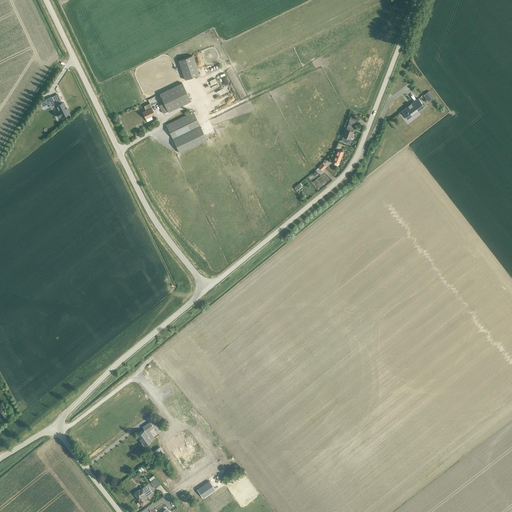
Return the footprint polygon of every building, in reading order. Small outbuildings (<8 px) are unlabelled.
[(178,61),(185,80),(199,74),(192,55),(178,61)] [(217,93),(230,87),(227,80),(216,85),(215,83),(212,84),(213,87),(215,87),(217,93)] [(159,94),(164,103),(159,105),(163,113),(168,111),(168,112),(191,101),(182,83),(159,94)] [(429,91),(424,95),(429,102),(435,97),(429,91)] [(52,96),(45,100),(45,101),(46,103),(49,101),(52,106),(55,105),(56,106),(58,110),(55,112),(58,118),(61,117),(61,118),(70,113),(64,101),(62,102),(61,100),(55,103),(52,97),(52,96)] [(405,116),(407,119),(412,116),(410,113),(416,108),(418,111),(424,106),(418,98),(411,104),(411,103),(408,106),(401,111),(405,117),(405,116)] [(142,112),(146,118),(155,114),(152,108),(149,103),(144,106),(146,110),(142,112)] [(207,140),(200,126),(193,112),(166,125),(180,153),(207,140)] [(349,121),(355,123),(357,118),(351,115),(349,121)] [(348,125),(342,141),(350,144),(351,142),(351,139),(354,131),(353,131),(354,127),(348,125)] [(339,162),(344,152),(339,150),(334,160),(333,160),(332,163),(337,165),(338,162),(339,162)] [(323,163),(319,167),(316,170),(319,173),(322,170),(323,170),(326,166),(323,163)] [(163,399),(177,421),(184,417),(189,425),(195,422),(176,391),(163,399)] [(144,430),(137,435),(138,437),(141,441),(144,445),(151,440),(145,431),(146,430),(148,432),(154,428),(152,425),(144,430)] [(187,426),(164,440),(176,458),(178,457),(184,466),(205,453),(187,426)] [(160,447),(155,450),(163,462),(168,458),(160,447)] [(161,484),(156,477),(149,483),(155,489),(161,484)] [(209,481),(197,489),(203,498),(215,489),(209,481)] [(150,489),(149,490),(146,486),(140,490),(139,490),(134,494),(137,499),(141,505),(142,504),(147,501),(145,498),(152,493),(150,489)] [(179,498),(187,492),(185,489),(177,495),(179,498)]
